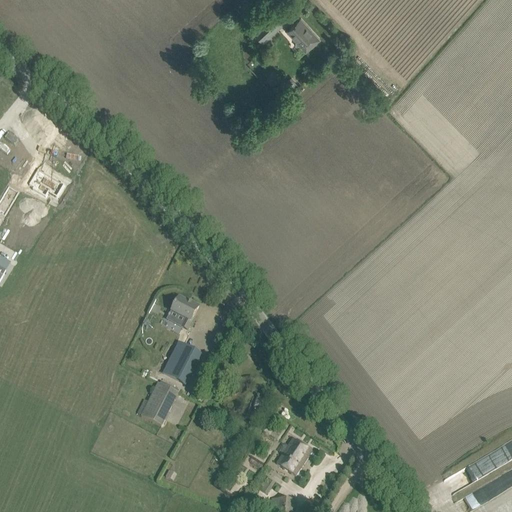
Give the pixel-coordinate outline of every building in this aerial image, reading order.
[(281,24),(275,18),(272,14),(254,30),(263,41),(281,24)] [(305,52),(320,39),(301,19),(296,23),(295,23),(287,31),(296,41),(296,46),(300,46),(305,52)] [(292,77),(284,83),(291,91),(298,85),(292,77)] [(48,191),(56,196),(64,183),(38,168),(29,183),(33,186),(32,187),(45,195),(48,191)] [(0,221),(18,191),(8,185),(0,198),(0,221)] [(192,304),(180,298),(172,312),(186,319),(182,327),(189,331),(194,321),(193,320),(200,307),(192,303),(192,304)] [(164,373),(187,385),(203,355),(180,343),(164,373)] [(162,428),(179,395),(157,383),(140,417),(162,428)] [(262,413),(266,402),(258,399),(256,407),(254,412),(256,413),(257,411),(262,413)] [(276,465),(296,478),(312,453),(293,440),(276,465)] [(481,504),(511,486),(511,475),(511,473),(475,494),(481,504)] [(272,489),(263,483),(259,490),(268,496),(272,489)] [(473,491),(470,485),(451,495),(455,501),(473,491)] [(293,511),(294,501),(284,500),(272,499),(271,509),(277,509),(276,511),(293,511)]
